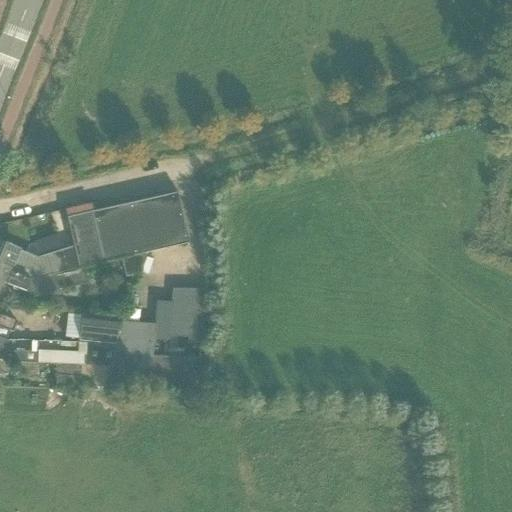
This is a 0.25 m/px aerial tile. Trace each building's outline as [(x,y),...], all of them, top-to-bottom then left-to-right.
[(176,193),(66,219),(78,270),(83,269),(188,244),(176,193)] [(0,269),(29,282),(78,270),(66,219),(73,250),(36,258),(0,244),(0,269)] [(29,282),(0,269),(0,292),(3,285),(33,296),(86,284),(83,269),(78,270),(29,282)] [(171,290),(168,349),(175,349),(176,338),(187,338),(187,343),(199,344),(199,338),(203,291),(171,290)] [(66,315),(63,339),(78,340),(78,342),(107,345),(116,346),(111,367),(111,368),(107,385),(197,387),(199,359),(193,359),(193,356),(187,356),(187,359),(152,357),(155,327),(121,323),(121,321),(80,316),(80,317),(66,315)] [(0,339),(5,342),(9,332),(11,333),(15,323),(0,317),(0,339)] [(37,363),(37,364),(55,365),(111,368),(111,367),(116,346),(107,345),(86,344),(85,354),(37,353),(37,354),(37,363)] [(0,362),(9,363),(9,362),(25,363),(37,364),(37,363),(37,354),(37,353),(21,352),(4,352),(0,350),(0,362)] [(0,362),(0,374),(3,376),(9,363),(0,362)] [(55,365),(54,374),(79,376),(80,367),(55,365)] [(55,389),(78,391),(79,378),(55,376),(55,389)]
